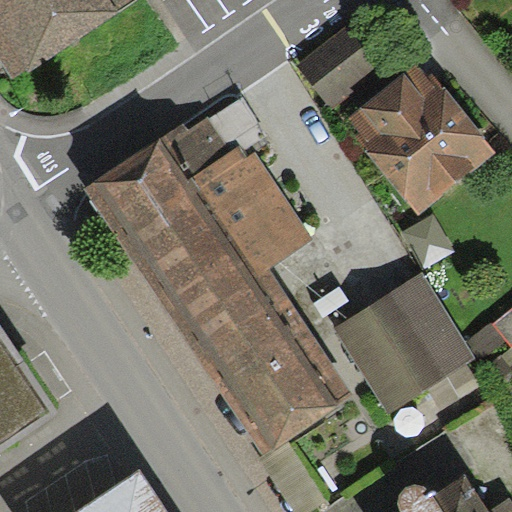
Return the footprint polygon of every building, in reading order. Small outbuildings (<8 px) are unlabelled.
[(0,0),(0,58),(14,80),(135,1),(133,0),(0,0)] [(383,67),(348,25),(298,68),(333,109),(383,67)] [(419,59),(343,119),(419,214),(495,155),(419,59)] [(183,125),(85,190),(266,455),(338,407),(256,280),(271,270),(314,242),(256,153),(249,157),(235,139),(260,124),(244,97),(210,121),(208,117),(188,130),(183,125)] [(435,215),(403,232),(424,268),(455,251),(435,215)] [(353,397),(271,270),(256,280),(338,407),(353,397)] [(422,273),(334,329),(388,414),(476,359),(422,273)] [(511,309),(495,324),(511,344),(511,309)] [(0,326),(0,454),(59,415),(0,326)] [(165,511),(139,472),(78,511),(165,511)] [(400,511),(511,511),(511,500),(510,498),(488,511),(465,476),(433,495),(430,492),(426,488),(422,485),(418,484),(413,485),(407,487),(403,489),(400,492),(398,497),(397,503),(399,509),(400,511)]
